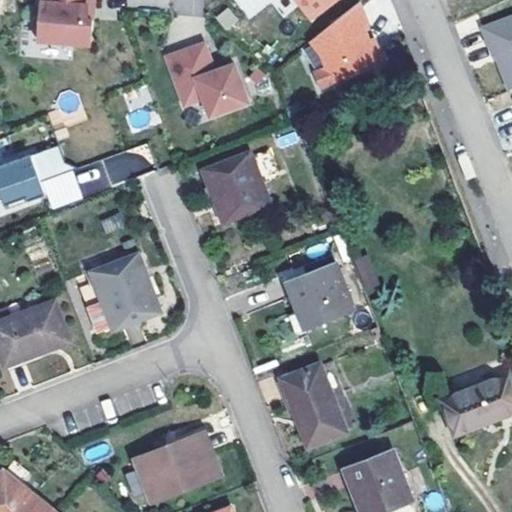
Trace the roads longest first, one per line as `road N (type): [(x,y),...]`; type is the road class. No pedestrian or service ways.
road 1 (residential): [(511,236),(417,0)]
road 2 (residential): [(218,334),(0,420)]
road 3 (residential): [(287,511),(218,334)]
road 4 (residential): [(218,334),(155,171)]
